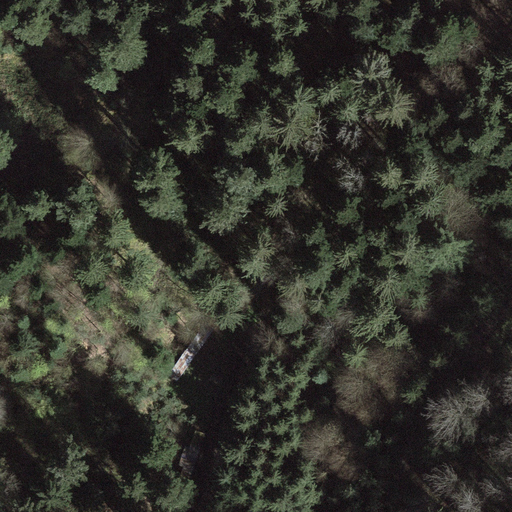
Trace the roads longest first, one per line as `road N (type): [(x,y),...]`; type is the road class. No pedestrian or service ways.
road 1 (track): [(193,511),(225,426),(239,347),(271,268),(369,140),(511,30)]
road 2 (track): [(388,511),(404,429),(460,349),(511,294)]
